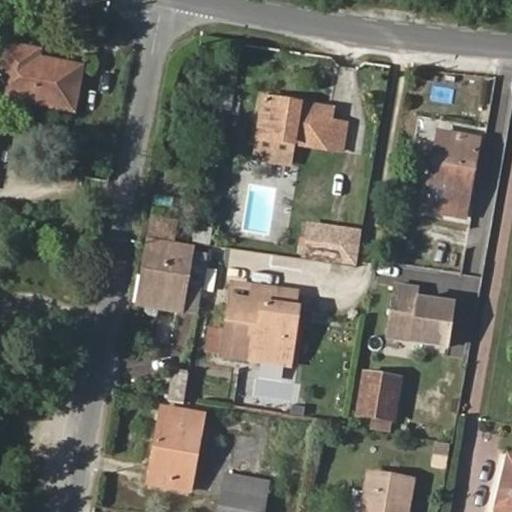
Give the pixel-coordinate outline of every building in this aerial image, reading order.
[(0,96),(74,110),(82,66),(38,58),(26,56),(27,48),(4,44),(0,64),(0,96)] [(38,58),(39,50),(27,48),(26,56),(38,58)] [(341,151),(346,123),(330,121),(332,109),(264,98),(254,158),(290,164),(293,143),(341,151)] [(464,217),(479,140),(438,132),(423,210),(464,217)] [(209,244),(223,246),(229,209),(216,207),(213,220),(212,230),(209,244)] [(212,230),(213,220),(197,218),(195,236),(199,244),(209,245),(209,244),(212,230)] [(406,238),(409,222),(391,218),(387,234),(406,238)] [(172,246),(175,224),(152,220),(148,242),(172,246)] [(355,265),(359,229),(302,222),(298,259),(355,265)] [(198,312),(208,256),(191,253),(192,249),(172,246),(148,242),(140,287),(148,288),(145,305),(182,312),(182,309),(198,312)] [(384,338),(444,347),(451,302),(416,297),(417,287),(392,283),(384,338)] [(295,326),(297,308),(294,308),(296,293),(232,284),(225,332),(222,352),(222,356),(290,365),(293,341),(285,340),(287,325),(295,326)] [(145,305),(148,288),(140,287),(135,286),(132,303),(145,305)] [(293,341),(295,326),(287,325),(285,340),(293,341)] [(222,352),(225,332),(210,330),(207,350),(222,352)] [(183,404),(188,371),(174,369),(171,385),(170,385),(167,401),(183,404)] [(394,422),(400,376),(358,371),(352,416),(370,419),(391,422),(394,422)] [(189,491),(204,412),(157,404),(143,483),(189,491)] [(389,433),(391,422),(370,419),(369,430),(389,433)] [(445,469),(448,444),(433,442),(429,467),(445,469)] [(511,511),(511,454),(510,454),(495,511),(511,511)] [(407,511),(413,480),(368,472),(365,491),(361,511),(407,511)] [(263,511),(269,482),(225,474),(217,511),(263,511)] [(361,511),(365,491),(359,490),(354,511),(361,511)]
